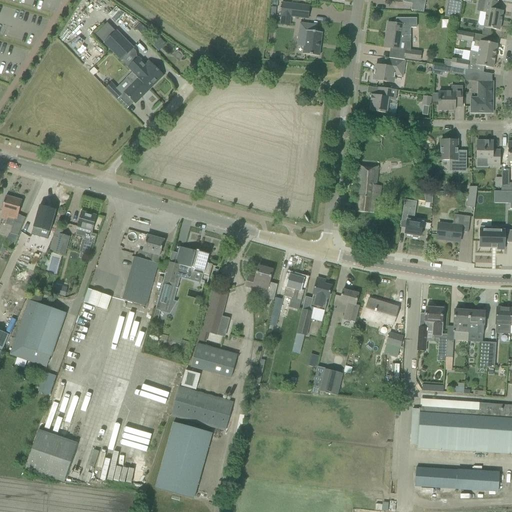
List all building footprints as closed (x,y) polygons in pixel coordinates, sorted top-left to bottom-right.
[(411,11),(423,13),(425,0),(395,0),(404,2),(404,1),(412,3),(411,11)] [(446,0),(447,5),(444,17),(458,20),(462,3),(457,0),(446,0)] [(483,0),(478,0),(476,12),(480,12),(486,13),(484,27),(482,36),(489,37),(491,29),(499,31),(503,12),(497,11),(498,3),(488,1),(483,0)] [(280,15),(308,19),(309,7),(282,3),(280,15)] [(108,16),(115,23),(125,14),(116,7),(108,16)] [(388,24),(384,48),(400,51),(401,42),(410,42),(410,29),(416,29),(416,19),(396,19),(396,20),(395,25),(388,24)] [(135,28),(145,38),(150,34),(140,23),(135,28)] [(303,54),(319,56),(321,33),(316,32),(317,26),(300,24),(298,46),(304,47),(303,54)] [(116,31),(103,43),(111,51),(121,61),(128,54),(134,49),(116,31)] [(455,40),(472,43),(474,35),(457,32),(455,40)] [(158,37),(151,43),(158,50),(165,44),(158,37)] [(478,54),(495,57),(497,45),(487,43),(483,42),(475,41),(473,47),(479,48),(478,54)] [(405,51),(404,59),(420,61),(421,52),(410,51),(405,50),(405,51)] [(484,67),(493,69),(495,57),(478,54),(477,60),(471,59),(470,65),(484,67)] [(137,60),(128,68),(132,73),(135,76),(149,90),(163,76),(156,69),(157,69),(149,62),(146,65),(139,58),(137,60)] [(373,81),(393,84),(394,76),(402,77),(404,61),(385,58),(383,67),(375,66),(373,81)] [(466,70),(467,70),(469,62),(452,59),(451,67),(453,68),(464,70),(466,70)] [(444,66),(443,73),(452,74),(453,68),(451,67),(444,66)] [(453,68),(452,74),(463,76),(464,70),(453,68)] [(124,93),(135,105),(149,90),(135,76),(132,73),(126,79),(132,85),(124,93)] [(470,114),(492,114),(493,83),(483,83),(478,82),(478,98),(471,98),(470,114)] [(105,89),(117,100),(122,95),(111,83),(105,89)] [(438,111),(455,111),(455,107),(462,107),(462,97),(462,87),(451,87),(451,93),(438,93),(438,97),(438,101),(438,111)] [(369,112),(387,114),(389,101),(390,101),(395,102),(396,92),(396,91),(378,88),(377,96),(371,95),(369,112)] [(311,100),(312,99),(311,98),(316,95),(312,90),(307,93),(306,93),(306,94),(305,94),(305,95),(305,96),(305,97),(306,97),(306,98),(307,99),(308,100),(309,100),(310,100),(311,100)] [(423,96),(422,105),(430,107),(432,98),(423,96)] [(449,172),(465,172),(466,155),(457,155),(457,141),(441,141),(441,160),(449,161),(449,172)] [(488,166),(500,166),(499,161),(500,151),(493,151),(493,142),(477,142),(477,152),(477,159),(488,159),(488,166)] [(355,213),(374,214),(375,200),(380,201),(381,186),(376,186),(377,167),(359,166),(355,213)] [(509,170),(502,170),(501,192),(510,192),(511,192),(511,183),(509,184),(509,170)] [(425,192),(424,192),(425,198),(425,204),(432,204),(432,198),(433,192),(425,192)] [(477,192),(477,211),(496,211),(496,205),(508,205),(508,193),(477,192)] [(466,208),(474,209),(476,195),(472,194),(468,194),(466,208)] [(3,206),(0,215),(0,219),(7,221),(14,223),(13,227),(11,234),(18,236),(22,228),(26,219),(18,215),(22,201),(6,196),(3,206)] [(422,228),(423,223),(413,222),(415,211),(417,202),(405,201),(401,221),(401,222),(400,222),(400,225),(400,226),(400,228),(406,229),(405,235),(412,236),(412,238),(417,239),(419,237),(420,237),(422,228)] [(36,220),(31,235),(47,240),(52,224),(55,211),(40,206),(36,220)] [(96,236),(91,234),(96,216),(81,212),(75,233),(85,236),(84,240),(82,240),(79,252),(89,255),(92,243),(94,244),(96,236)] [(437,240),(459,242),(460,232),(468,233),(469,223),(470,217),(453,215),(452,226),(438,224),(438,230),(437,240)] [(481,228),(480,247),(492,247),(496,247),(496,249),(504,250),(504,241),(507,241),(507,243),(511,243),(511,231),(508,231),(508,232),(504,232),(504,231),(497,231),(497,228),(481,228)] [(8,239),(6,247),(13,249),(14,244),(18,236),(11,234),(9,239),(8,239)] [(54,254),(64,256),(69,237),(59,235),(54,254)] [(164,241),(147,236),(140,260),(157,265),(164,241)] [(152,324),(157,325),(160,312),(170,315),(177,303),(174,302),(180,278),(183,279),(189,268),(194,269),(194,272),(210,276),(212,265),(207,264),(209,255),(199,252),(198,255),(195,254),(196,252),(179,248),(174,264),(169,263),(152,324)] [(125,301),(145,307),(157,265),(140,260),(136,259),(127,289),(128,290),(125,301)] [(249,277),(246,288),(254,290),(254,289),(261,291),(259,297),(273,301),(277,286),(269,284),(272,271),(266,270),(266,267),(261,266),(259,268),(258,267),(255,279),(249,277)] [(231,281),(230,267),(222,267),(222,282),(231,281)] [(304,280),(289,276),(283,297),(291,299),(288,308),(298,311),(304,292),(301,291),(304,280)] [(313,308),(325,311),(326,306),(328,297),(331,287),(324,285),(325,281),(317,279),(312,295),(314,295),(312,302),(311,302),(309,309),(313,310),(313,308)] [(50,294),(65,298),(67,288),(53,285),(50,294)] [(343,320),(355,323),(359,306),(355,305),(358,295),(343,290),(339,302),(348,305),(343,320)] [(88,291),(83,304),(88,305),(92,292),(88,291)] [(201,332),(216,336),(226,297),(211,293),(201,332)] [(275,298),(269,326),(276,327),(282,300),(275,298)] [(378,321),(392,326),(398,309),(369,300),(363,318),(376,322),(378,321)] [(10,356),(46,368),(50,357),(51,358),(66,314),(29,301),(10,356)] [(419,328),(417,351),(426,352),(426,342),(427,332),(432,332),(432,336),(435,336),(440,337),(441,320),(442,310),(435,309),(434,306),(428,306),(427,309),(426,308),(425,329),(419,328)] [(510,335),(511,326),(511,310),(511,309),(497,308),(495,326),(496,326),(495,334),(510,335)] [(302,310),(296,334),(304,336),(306,337),(312,312),(302,310)] [(453,333),(468,334),(470,312),(454,311),(453,333)] [(468,334),(482,335),(484,313),(470,312),(468,334)] [(0,355),(9,335),(0,331),(0,355)] [(389,346),(400,349),(403,337),(389,334),(386,345),(389,346)] [(439,341),(438,362),(444,362),(446,341),(439,341)] [(444,370),(452,371),(452,359),(453,342),(446,341),(444,362),(445,362),(444,370)] [(480,367),(487,368),(489,343),(481,342),(480,367)] [(487,368),(494,368),(496,343),(489,343),(487,368)] [(190,368),(230,379),(237,356),(197,345),(190,368)] [(264,349),(255,384),(265,386),(271,361),(267,360),(265,360),(267,350),(264,349)] [(315,368),(318,356),(312,355),(309,366),(315,368)] [(55,392),(81,401),(86,386),(87,386),(94,366),(68,356),(55,392)] [(153,462),(176,364),(146,358),(142,376),(146,377),(141,399),(138,398),(133,422),(117,418),(108,460),(118,462),(119,454),(153,462)] [(250,366),(249,373),(257,375),(258,368),(250,366)] [(343,374),(324,370),(319,392),(337,396),(343,374)] [(181,388),(191,390),(195,392),(200,375),(185,371),(181,388)] [(40,387),(38,393),(49,396),(51,391),(56,376),(45,373),(40,387)] [(453,387),(452,393),(464,394),(464,384),(458,384),(458,387),(453,387)] [(171,418),(224,432),(232,403),(233,402),(195,392),(191,390),(190,392),(179,389),(171,418)] [(416,449),(511,455),(511,406),(488,405),(420,400),(419,409),(418,409),(418,410),(412,410),(409,445),(417,446),(416,449)] [(81,418),(83,412),(52,401),(50,406),(81,418)] [(211,434),(173,424),(155,490),(193,500),(211,434)] [(26,470),(66,481),(76,444),(36,433),(26,470)] [(415,487),(498,493),(499,474),(416,469),(415,487)]
